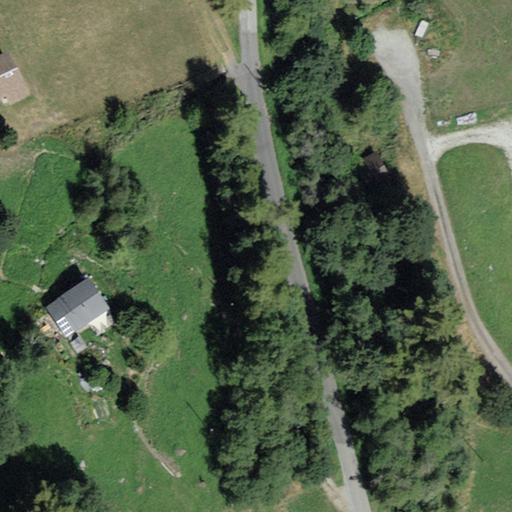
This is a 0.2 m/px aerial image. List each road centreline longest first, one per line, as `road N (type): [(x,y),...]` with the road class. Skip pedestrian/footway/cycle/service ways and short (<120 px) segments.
road 1 (unclassified): [(362,511),(256,106),(246,0)]
road 2 (track): [(511,391),(497,375),(451,255),(393,51)]
